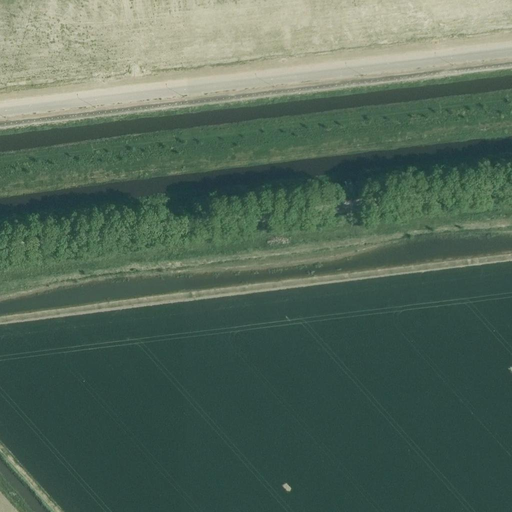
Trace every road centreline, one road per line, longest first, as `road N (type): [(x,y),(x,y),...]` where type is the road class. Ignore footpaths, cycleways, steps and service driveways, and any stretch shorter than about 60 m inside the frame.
road 1 (unclassified): [(0,251),(511,191)]
road 2 (unclassified): [(511,49),(0,109)]
